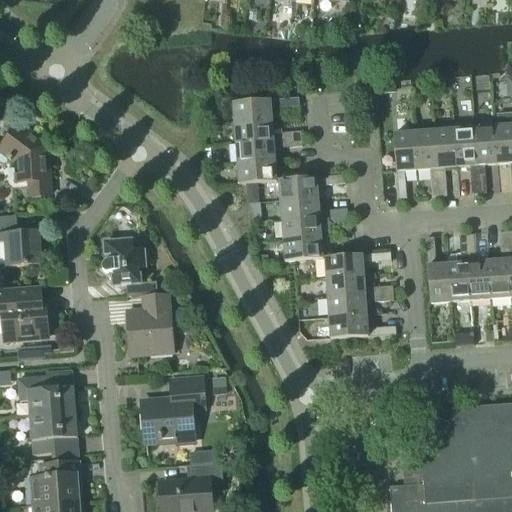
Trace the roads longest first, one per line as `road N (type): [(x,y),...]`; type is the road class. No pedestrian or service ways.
road 1 (residential): [(126,511),(112,473),(103,358),(71,248),(78,222),(137,150)]
road 2 (tertiary): [(137,150),(173,178),(203,218),(294,385)]
road 3 (residential): [(407,220),(368,216),(362,158),(323,156),(318,101)]
road 4 (residential): [(420,373),(407,220)]
road 5 (tertiary): [(294,385),(312,511)]
road 6 (residential): [(294,385),(420,373)]
